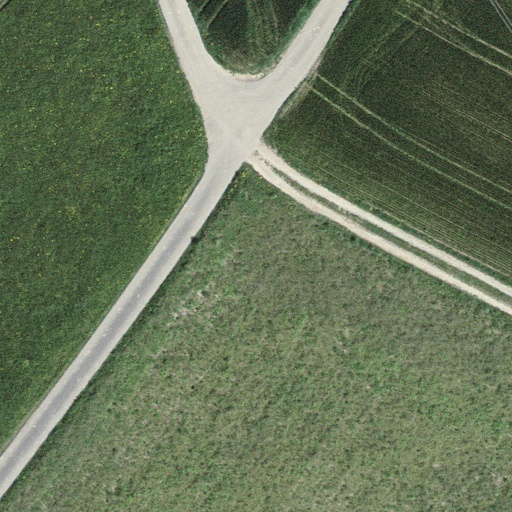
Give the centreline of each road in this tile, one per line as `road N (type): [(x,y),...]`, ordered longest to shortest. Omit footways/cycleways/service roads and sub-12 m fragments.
road 1 (track): [(350,0),(0,503)]
road 2 (track): [(511,304),(247,147),(207,95),(173,0)]
